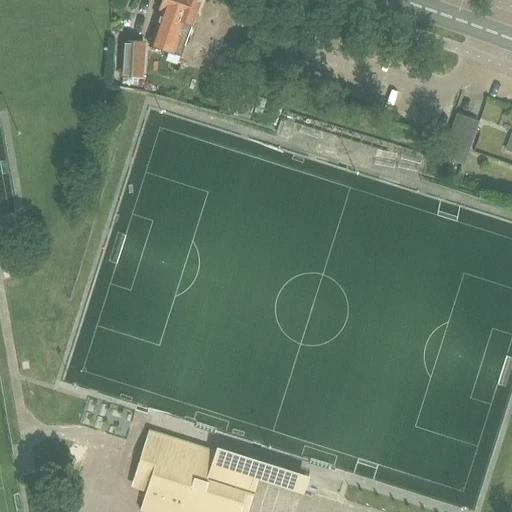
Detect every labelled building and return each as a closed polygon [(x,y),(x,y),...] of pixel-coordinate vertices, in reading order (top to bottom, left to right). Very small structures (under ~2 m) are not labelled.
[(162,0),(148,46),(174,54),(177,44),(186,47),(193,23),(196,22),(198,15),(197,12),(200,0),(162,0)] [(105,38),(104,77),(123,78),(124,39),(105,38)] [(123,79),(143,79),(145,43),(125,43),(123,79)] [(440,157),(463,165),(478,121),(455,113),(440,157)] [(147,434),(140,455),(131,486),(146,491),(140,511),(144,511),(246,511),(257,479),(303,494),(307,484),(260,469),(260,470),(147,434)]
